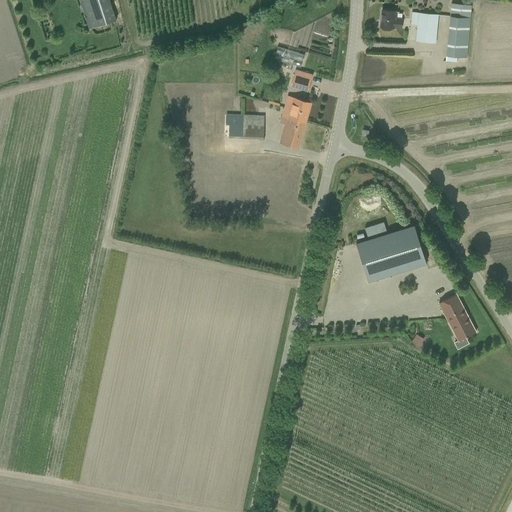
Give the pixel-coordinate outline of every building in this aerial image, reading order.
[(79,0),(89,29),(116,21),(108,0),(79,0)] [(451,3),(446,56),(446,61),(456,62),(457,57),(466,58),(471,5),(451,3)] [(382,10),(380,27),(401,29),(402,19),(394,18),(395,11),(382,10)] [(415,41),(425,42),(435,43),(437,22),(445,22),(446,15),(437,15),(412,12),(410,24),(417,25),(415,41)] [(277,46),(274,59),(286,63),(285,67),(291,69),(293,65),(301,67),(304,55),(277,46)] [(291,86),(298,88),(307,91),(312,74),(296,70),(291,86)] [(224,137),(263,139),(264,116),(227,114),(225,114),(225,101),(228,101),(228,96),(201,95),(200,141),(224,142),(224,137)] [(293,98),(290,111),(289,114),(293,115),(292,118),(305,121),(310,103),(301,100),(293,98)] [(298,148),(305,121),(292,118),(293,115),(289,114),(290,111),(287,110),(288,109),(284,108),(280,122),(286,123),(280,143),(288,145),(298,148)] [(302,160),(292,158),(270,155),(269,158),(261,157),(259,166),(268,168),(262,204),(294,209),(302,160)] [(356,243),(368,281),(426,263),(414,225),(356,243)] [(456,294),(438,303),(458,340),(453,342),(457,349),(469,343),(465,337),(476,332),(456,294)] [(419,347),(424,339),(417,334),(411,343),(419,347)]
